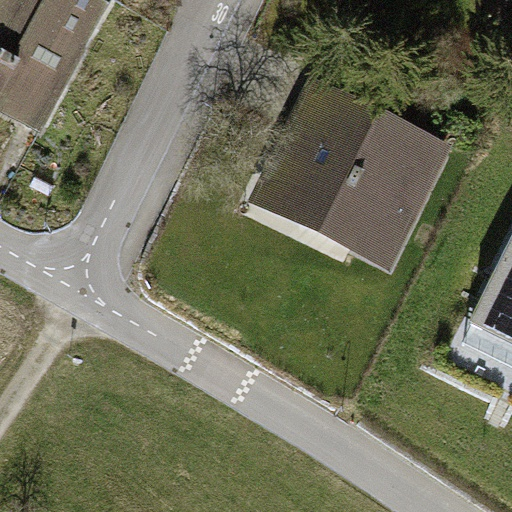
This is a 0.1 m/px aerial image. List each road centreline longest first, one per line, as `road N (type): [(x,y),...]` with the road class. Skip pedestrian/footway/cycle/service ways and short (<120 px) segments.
road 1 (residential): [(423,511),(78,286)]
road 2 (residential): [(210,0),(78,286)]
road 3 (track): [(78,286),(0,397)]
